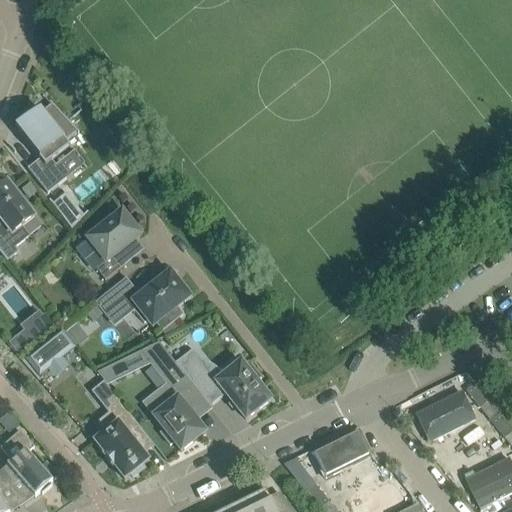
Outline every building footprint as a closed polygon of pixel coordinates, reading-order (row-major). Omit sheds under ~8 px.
[(24,127),(22,125),(15,130),(39,161),(27,170),(47,195),(66,180),(52,162),(70,148),(65,142),(76,133),(77,135),(78,134),(51,104),(50,105),(51,106),(24,127)] [(0,254),(7,262),(18,254),(15,249),(29,238),(21,229),(34,219),(7,184),(1,188),(0,186),(0,221),(3,224),(0,226),(0,254)] [(67,196),(52,208),(72,234),(85,220),(67,196)] [(100,231),(75,251),(93,274),(96,271),(105,282),(125,267),(117,257),(141,237),(122,213),(110,223),(108,220),(109,219),(108,218),(95,228),(96,229),(97,228),(100,231)] [(16,281),(3,270),(0,272),(0,289),(2,292),(16,281)] [(168,276),(129,307),(143,325),(147,322),(151,319),(156,326),(162,333),(183,316),(177,309),(190,299),(177,283),(175,285),(168,276)] [(126,280),(95,305),(104,317),(136,292),(126,280)] [(21,288),(12,297),(28,317),(38,309),(21,288)] [(44,318),(11,345),(16,352),(22,359),(41,344),(56,332),(44,318)] [(60,336),(26,364),(40,382),(74,354),(60,336)] [(192,352),(176,364),(211,408),(225,396),(230,402),(229,402),(236,411),(237,410),(245,421),(271,401),(257,384),(261,380),(248,364),(244,367),(241,364),(240,364),(243,368),(232,377),(229,374),(226,377),(219,373),(213,378),(192,352)] [(167,386),(143,405),(153,418),(164,432),(160,435),(170,447),(173,444),(181,453),(205,434),(191,416),(206,404),(210,408),(211,408),(176,364),(160,377),(167,386)] [(480,410),(488,402),(489,402),(475,385),(466,392),(480,410)] [(96,442),(94,443),(95,445),(96,445),(105,457),(104,458),(113,468),(114,467),(123,479),(123,480),(124,481),(126,480),(130,476),(133,479),(145,470),(142,467),(147,463),(147,464),(149,462),(147,461),(143,456),(154,447),(114,397),(105,404),(109,409),(106,412),(109,415),(98,424),(106,434),(96,442)] [(412,421),(425,449),(476,424),(463,397),(412,421)] [(201,416),(206,430),(217,426),(212,412),(201,416)] [(504,440),(511,433),(511,430),(499,415),(490,423),(504,440)] [(58,477),(46,464),(40,469),(28,454),(34,449),(19,433),(0,449),(12,462),(0,472),(0,473),(5,481),(10,488),(20,481),(35,498),(40,493),(42,495),(51,487),(49,485),(58,477)] [(457,449),(464,459),(481,445),(473,436),(457,449)] [(382,477),(370,452),(337,468),(343,480),(323,490),(329,502),(382,477)] [(464,485),(476,511),(483,511),(511,498),(511,468),(510,464),(464,485)] [(0,473),(0,511),(7,511),(0,496),(0,494),(10,488),(5,481),(0,473)] [(393,479),(343,503),(347,511),(397,511),(407,507),(393,479)] [(315,486),(306,494),(320,511),(329,503),(315,486)] [(293,511),(283,499),(271,505),(265,493),(245,503),(248,511),(293,511)] [(248,511),(245,503),(226,511),(248,511)]
